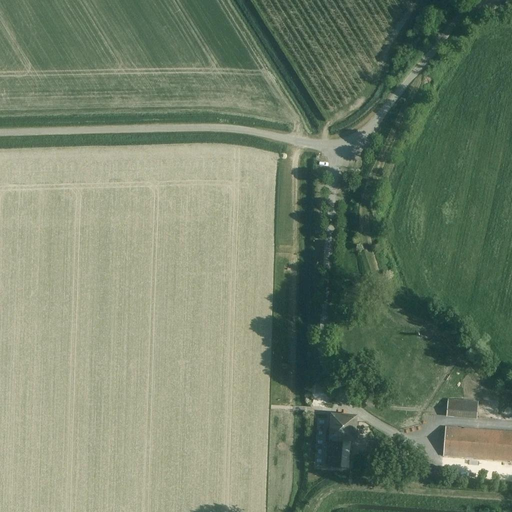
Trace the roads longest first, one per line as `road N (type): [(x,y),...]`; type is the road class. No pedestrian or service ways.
road 1 (unclassified): [(0,134),(230,130),(331,146),(361,135),(461,13),(486,0)]
road 2 (track): [(331,146),(323,364),(340,397),(433,460),(511,467)]
road 3 (track): [(459,362),(400,315),(364,255),(368,177),(407,84)]
road 4 (track): [(310,511),(352,485),(511,490)]
